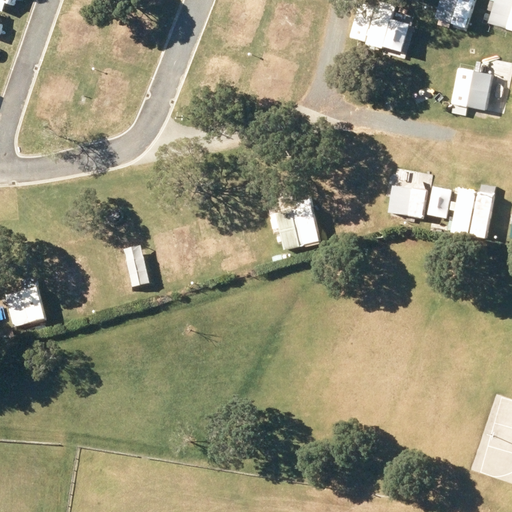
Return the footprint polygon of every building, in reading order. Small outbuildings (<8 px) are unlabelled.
[(439,0),(431,24),(448,30),(451,23),(468,29),(477,0),(439,0)] [(511,0),(496,0),(488,27),(511,34),(511,0)] [(358,43),(403,57),(415,18),(378,7),(373,25),(365,23),(358,43)] [(491,76),(455,69),(449,106),(484,112),(491,76)] [(487,242),(497,185),(481,183),(471,239),(487,242)] [(426,227),(431,189),(399,184),(394,223),(426,227)] [(346,196),(330,199),(338,238),(354,235),(346,196)] [(315,205),(294,209),(302,251),(322,248),(315,205)] [(216,220),(224,265),(260,258),(251,213),(216,220)] [(167,240),(176,278),(205,272),(196,233),(167,240)] [(137,300),(126,251),(106,256),(118,304),(137,300)] [(88,272),(56,279),(64,315),(95,308),(88,272)] [(39,285),(5,292),(12,331),(47,324),(39,285)]
